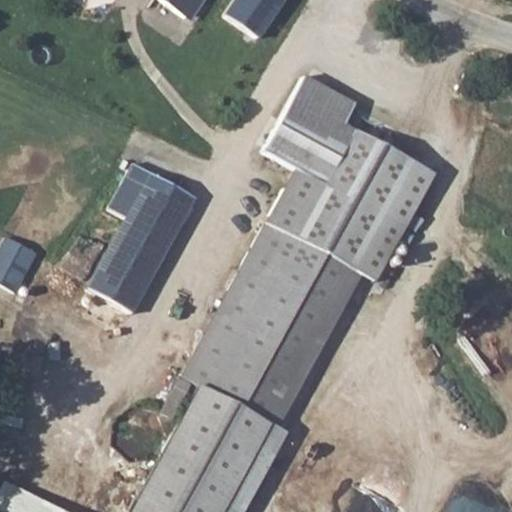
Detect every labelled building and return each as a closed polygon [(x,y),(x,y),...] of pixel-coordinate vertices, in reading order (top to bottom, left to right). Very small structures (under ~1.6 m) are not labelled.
[(157,0),(185,20),(199,0),(157,0)] [(284,0),(232,0),(223,14),(257,38),(284,0)] [(294,168),(265,223),(360,273),(377,282),(435,172),(347,125),(359,103),(301,72),(260,150),(294,168)] [(198,195),(130,161),(109,211),(121,219),(90,289),(134,316),(198,195)] [(191,385),(263,425),(273,430),(360,273),(265,223),(177,377),(191,385)] [(5,239),(0,247),(0,283),(16,292),(36,255),(5,239)] [(297,511),(343,511),(393,367),(353,353),(297,511)] [(215,511),(263,425),(191,385),(120,511),(215,511)] [(52,511),(1,487),(0,490),(0,511),(52,511)] [(498,511),(501,507),(464,489),(452,511),(498,511)]
